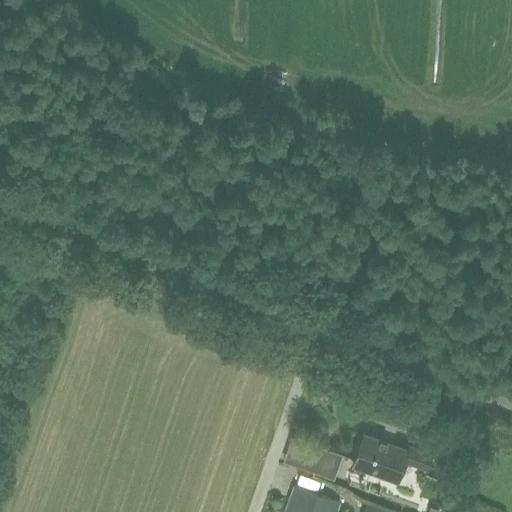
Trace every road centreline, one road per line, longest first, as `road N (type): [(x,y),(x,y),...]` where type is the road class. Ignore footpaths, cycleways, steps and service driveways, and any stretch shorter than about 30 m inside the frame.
road 1 (tertiary): [(320,328),(0,200)]
road 2 (tertiary): [(511,399),(320,328)]
road 3 (unclassified): [(256,511),(320,328)]
